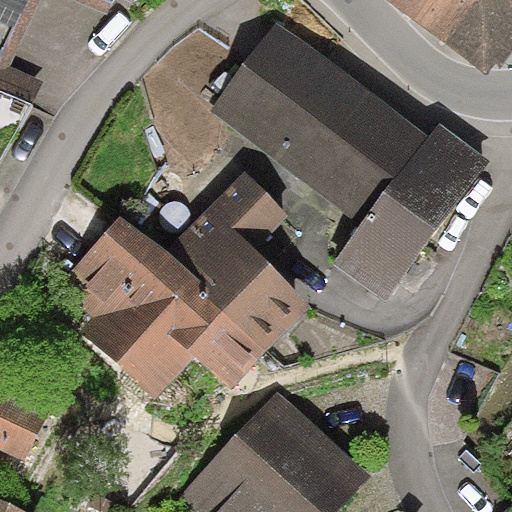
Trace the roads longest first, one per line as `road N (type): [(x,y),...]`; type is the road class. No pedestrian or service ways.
road 1 (residential): [(511,156),(482,250),(411,387),(414,474),(432,511)]
road 2 (residential): [(203,0),(142,49),(80,119),(0,277)]
road 3 (tertiary): [(511,96),(474,94),(430,73),(351,0)]
